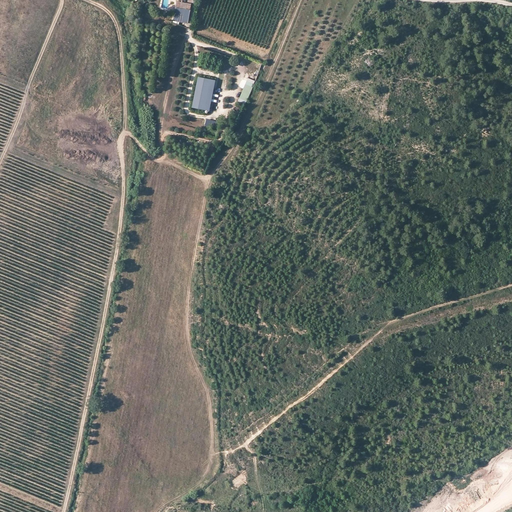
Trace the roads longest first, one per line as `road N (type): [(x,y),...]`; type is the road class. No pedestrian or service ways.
road 1 (track): [(64,511),(123,203),(118,28),(110,13),(86,0)]
road 2 (track): [(300,0),(236,142),(213,173),(198,231),(186,329),(210,399),(210,450)]
